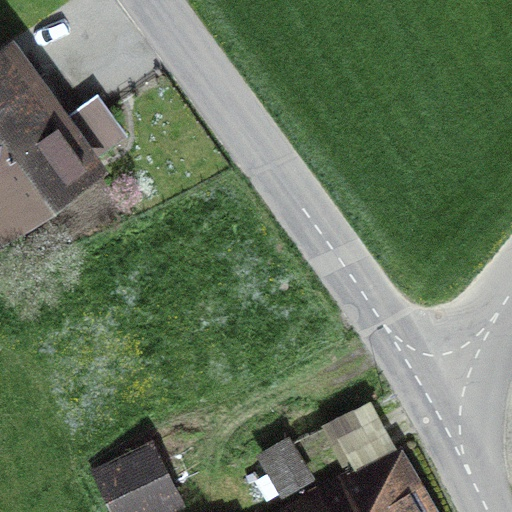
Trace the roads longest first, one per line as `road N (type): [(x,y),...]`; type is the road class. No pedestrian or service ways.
road 1 (unclassified): [(438,393),(150,0)]
road 2 (unclassified): [(488,511),(438,393)]
road 3 (unclassified): [(438,393),(511,292)]
